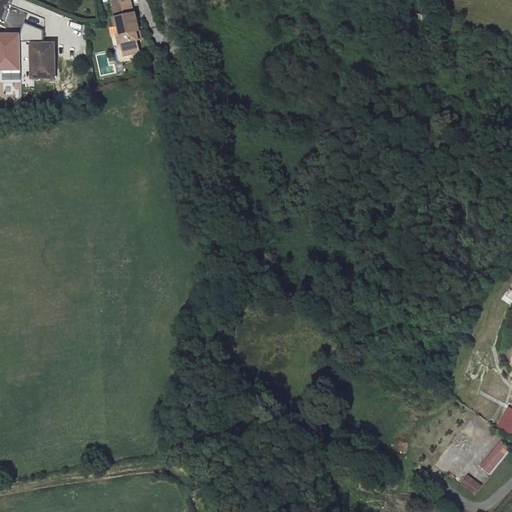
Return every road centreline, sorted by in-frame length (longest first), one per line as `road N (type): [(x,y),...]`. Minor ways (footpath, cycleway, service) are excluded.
road 1 (track): [(176,466),(237,237),(200,163),(179,63)]
road 2 (track): [(0,491),(176,466)]
